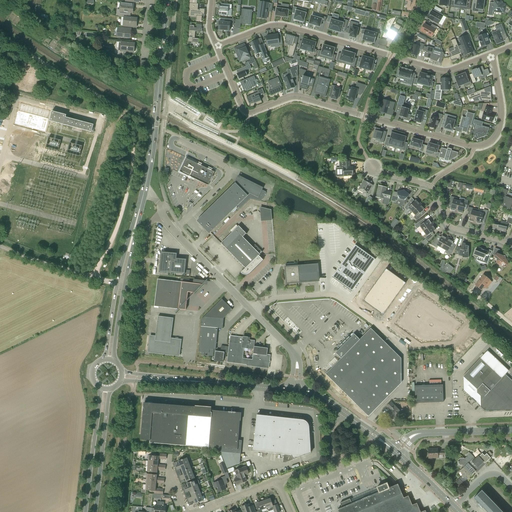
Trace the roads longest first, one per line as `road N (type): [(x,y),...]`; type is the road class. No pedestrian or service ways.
road 1 (residential): [(217,45),(248,113),(300,97),(474,148)]
road 2 (primary): [(119,286),(152,149),(167,0)]
road 3 (residential): [(217,45),(281,24),(441,70),(491,54)]
road 4 (track): [(96,274),(133,163),(125,116)]
road 5 (residential): [(388,334),(335,295),(266,299),(253,311)]
road 6 (residential): [(133,348),(143,244),(161,212)]
road 7 (track): [(125,116),(17,45)]
road 8 (unclassified): [(119,286),(0,245)]
road 9 (primary): [(101,388),(85,511)]
road 10 (primary): [(96,511),(110,389)]
road 11 (residential): [(396,453),(419,433),(511,429)]
road 12 (tertiary): [(396,453),(323,398),(294,390)]
